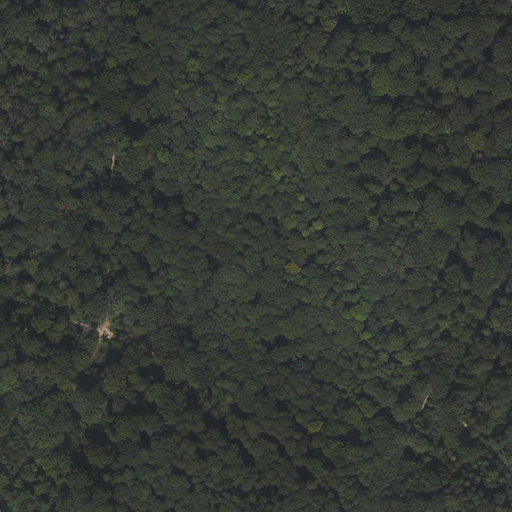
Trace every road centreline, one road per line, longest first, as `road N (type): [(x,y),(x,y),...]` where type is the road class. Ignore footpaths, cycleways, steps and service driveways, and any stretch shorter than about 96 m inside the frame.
road 1 (track): [(0,292),(401,449),(511,484)]
road 2 (track): [(152,0),(113,115),(108,333),(0,499)]
road 3 (track): [(336,25),(306,105),(310,147),(434,393),(511,475)]
road 4 (track): [(336,25),(511,17)]
